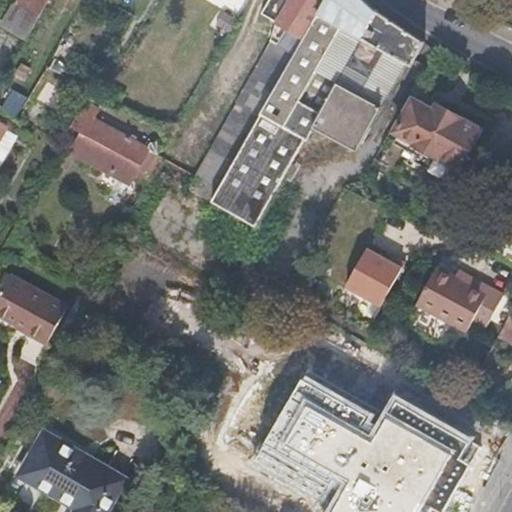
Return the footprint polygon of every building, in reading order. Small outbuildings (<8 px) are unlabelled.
[(27,40),(50,0),(19,0),(4,27),(27,40)] [(270,235),(296,192),(282,185),(308,140),(315,126),(360,151),(410,64),(414,66),(427,43),(374,8),(365,0),(329,0),(326,7),(317,0),(290,0),(277,22),(284,26),(189,191),(214,203),(270,235)] [(416,146),(422,150),(407,179),(442,198),(457,169),(464,173),(488,132),(440,104),(436,111),(418,101),(396,138),(414,148),(416,146)] [(151,148),(90,112),(93,106),(89,104),(74,130),(140,165),(149,152),(158,157),(163,147),(154,142),(151,148)] [(511,268),(511,226),(494,259),(511,268)] [(385,310),(409,267),(396,259),(393,265),(372,252),(351,290),(385,310)] [(503,297),(472,279),(458,272),(454,279),(438,269),(418,304),(470,334),(476,324),(485,330),(503,297)] [(45,353),(51,343),(70,306),(13,276),(0,301),(0,315),(35,334),(29,345),(45,353)] [(511,344),(511,317),(501,339),(511,344)] [(107,511),(125,480),(45,434),(19,480),(74,511),(107,511)]
